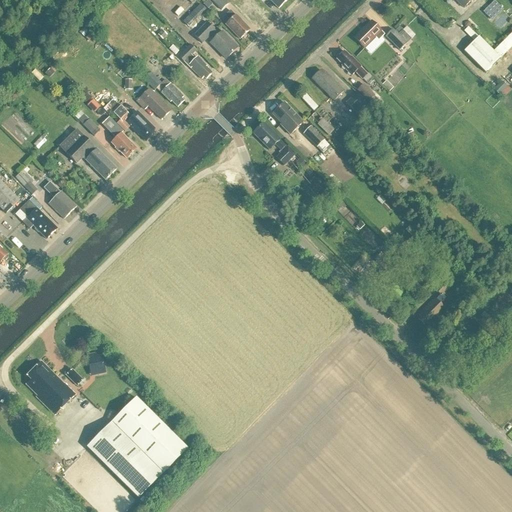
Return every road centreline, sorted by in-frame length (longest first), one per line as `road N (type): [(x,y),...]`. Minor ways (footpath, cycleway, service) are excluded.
road 1 (residential): [(44,427),(11,395),(3,366),(192,180),(245,162)]
road 2 (residential): [(511,453),(269,209),(245,162)]
road 3 (tertiary): [(0,300),(202,104)]
road 4 (residential): [(237,136),(374,0)]
road 5 (tertiary): [(202,104),(310,0)]
